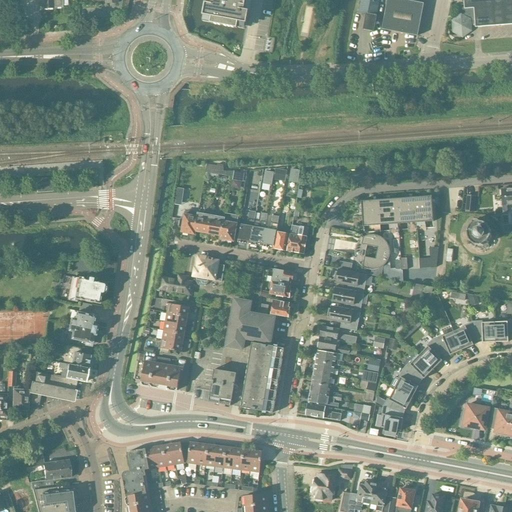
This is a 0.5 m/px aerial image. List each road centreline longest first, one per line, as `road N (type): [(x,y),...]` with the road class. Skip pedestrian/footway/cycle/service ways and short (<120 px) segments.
road 1 (residential): [(314,268),(320,233),(345,197),(451,184)]
road 2 (unclassified): [(249,73),(428,66)]
road 3 (residential): [(97,511),(90,449),(66,412),(0,440)]
road 4 (primary): [(112,380),(144,205)]
road 5 (residential): [(314,268),(281,434)]
road 6 (residential): [(171,242),(314,268)]
road 7 (unclassified): [(0,203),(144,205)]
road 8 (primary): [(411,458),(281,434)]
road 9 (residential): [(417,439),(427,409),(458,376),(511,362)]
